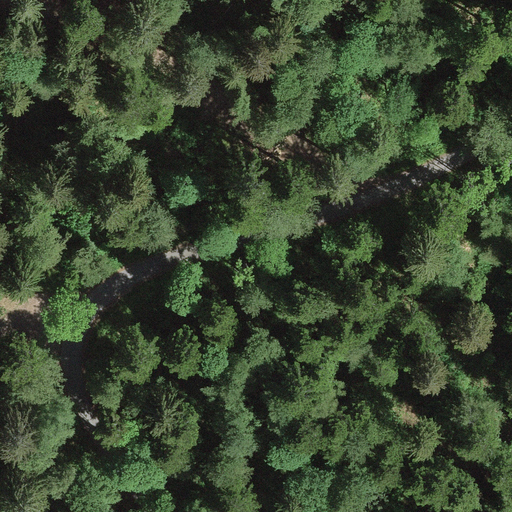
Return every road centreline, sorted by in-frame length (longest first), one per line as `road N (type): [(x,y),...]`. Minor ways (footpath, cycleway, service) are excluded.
road 1 (unclassified): [(511,125),(400,186),(141,271),(90,302),(75,327),(74,378),(90,418),(153,511)]
road 2 (track): [(368,199),(333,153),(231,72),(87,0)]
